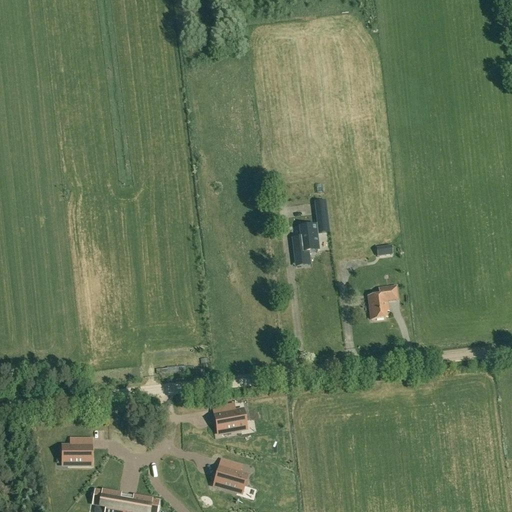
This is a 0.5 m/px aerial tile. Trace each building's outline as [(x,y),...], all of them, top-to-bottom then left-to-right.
[(327,213),(317,215),(320,235),(330,233),(327,213)] [(301,237),(293,238),(295,253),(296,260),(310,258),(309,251),(319,250),(316,225),(300,227),(301,237)] [(377,257),(385,256),(384,249),(384,248),(376,249),(377,257)] [(380,296),(368,297),(371,321),(386,318),(385,302),(397,300),(395,287),(379,289),(380,296)] [(218,416),(214,417),(217,435),(246,430),(243,412),(234,413),(232,406),(217,408),(218,416)] [(63,447),(63,466),(92,466),(93,448),(88,448),(88,440),(72,440),(72,447),(63,447)] [(220,469),(215,487),(243,495),(249,477),(240,475),(242,468),(227,463),(225,471),(220,469)] [(96,491),(93,504),(107,507),(105,511),(117,511),(120,494),(103,491),(103,492),(96,491)] [(131,511),(156,511),(158,503),(151,502),(151,501),(134,497),(131,511)]
